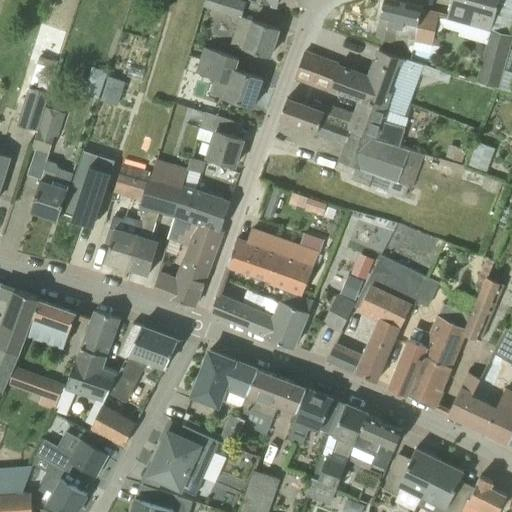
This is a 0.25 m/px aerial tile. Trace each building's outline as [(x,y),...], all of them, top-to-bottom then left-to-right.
[(230,43),(251,50),(270,57),(279,28),(253,20),(253,21),(242,17),(246,3),(234,0),(205,0),(204,5),(239,16),(230,43)] [(416,39),(422,11),(423,6),(399,0),(384,0),(376,37),(413,50),(414,46),(416,39)] [(491,29),(499,0),(452,0),(447,17),(491,30),(491,29)] [(422,11),(416,39),(414,46),(432,50),(439,14),(422,11)] [(511,35),(491,29),(491,30),(476,81),(497,87),(511,35)] [(327,88),(360,101),(384,109),(403,58),(380,49),(369,77),(336,64),(327,88)] [(224,97),(235,100),(254,107),(263,79),(234,69),(238,58),(216,51),(209,75),(217,78),(212,93),(224,97)] [(327,88),(336,64),(304,52),(295,76),(327,88)] [(88,91),(101,94),(106,67),(94,65),(88,91)] [(49,93),(31,87),(19,125),(38,131),(39,126),(45,107),(50,93),(49,93)] [(409,151),(395,145),(350,129),(350,128),(322,118),(324,112),(287,98),(280,118),(346,142),(339,161),(355,167),(374,174),(392,180),(397,182),(409,151)] [(350,129),(395,145),(402,127),(383,120),(387,110),(384,109),(360,101),(356,112),(328,102),(325,112),(324,112),(322,118),(350,128),(350,129)] [(45,107),(39,126),(38,131),(32,148),(49,153),(56,133),(59,134),(66,113),(45,107)] [(244,138),(239,137),(230,134),(234,121),(205,112),(200,128),(215,133),(208,158),(235,166),(244,138)] [(478,140),(472,164),(489,168),(495,145),(478,140)] [(63,212),(73,216),(72,220),(94,227),(95,223),(111,173),(91,166),(95,154),(83,150),(63,212)] [(0,187),(10,156),(0,153),(0,187)] [(191,157),(188,168),(201,172),(207,174),(210,163),(191,157)] [(41,180),(40,180),(31,210),(59,219),(74,173),(59,169),(56,165),(47,162),(41,180)] [(115,191),(142,199),(149,176),(150,172),(132,167),(123,164),(115,191)] [(369,187),(370,185),(374,174),(355,167),(350,180),(369,187)] [(388,191),(392,180),(374,174),(370,185),(388,191)] [(184,185),(149,176),(142,199),(140,204),(141,204),(142,221),(141,226),(129,267),(150,274),(159,242),(151,239),(160,209),(176,213),(184,185)] [(231,201),(214,196),(216,190),(208,187),(206,193),(195,189),(184,185),(176,213),(221,229),(231,201)] [(295,190),(291,201),(325,212),(329,201),(295,190)] [(224,230),(221,229),(176,213),(168,237),(191,246),(173,296),(172,296),(171,297),(195,306),(224,230)] [(129,267),(141,226),(142,221),(125,216),(124,219),(115,216),(107,242),(110,244),(105,260),(117,264),(116,266),(125,269),(125,266),(129,267)] [(302,295),(318,252),(252,229),(247,243),(237,239),(228,264),(271,279),(287,288),(302,295)] [(356,305),(359,307),(381,317),(357,369),(357,370),(356,369),(356,371),(377,381),(397,334),(411,306),(414,307),(427,278),(382,256),(356,305)] [(483,288),(471,316),(464,333),(465,334),(481,341),(505,285),(488,277),(483,288)] [(281,303),(267,297),(261,311),(218,294),(212,312),(294,346),(314,300),(302,295),(287,288),(281,303)] [(0,336),(0,396),(24,335),(38,298),(16,290),(16,291),(0,336)] [(325,322),(340,330),(353,304),(338,296),(325,322)] [(0,452),(23,398),(30,379),(36,362),(30,359),(39,336),(64,345),(70,330),(76,312),(39,299),(26,336),(24,335),(0,396),(0,452)] [(420,362),(448,374),(465,334),(464,333),(471,316),(443,304),(431,333),(414,327),(390,386),(406,393),(420,362)] [(82,348),(107,355),(120,318),(96,310),(82,348)] [(134,324),(129,336),(135,339),(142,325),(134,322),(133,323),(134,323),(134,324)] [(135,339),(127,356),(126,359),(118,373),(110,389),(122,395),(138,364),(143,367),(143,369),(162,375),(166,366),(177,343),(175,337),(174,337),(142,325),(135,339)] [(507,360),(508,358),(511,349),(511,331),(505,327),(493,353),(507,360)] [(127,356),(135,339),(129,336),(121,353),(127,356)] [(344,364),(350,350),(335,344),(328,358),(343,366),(344,364)] [(62,394),(54,413),(65,419),(76,393),(104,402),(110,389),(118,373),(117,373),(116,373),(102,368),(107,356),(106,356),(107,355),(82,348),(67,388),(64,387),(62,394)] [(210,350),(203,369),(193,395),(219,405),(236,361),(240,363),(241,362),(210,350)] [(420,362),(406,393),(434,406),(448,374),(420,362)] [(280,404),(297,410),(307,387),(258,369),(249,390),(242,406),(274,418),(280,404)] [(449,413),(501,438),(511,415),(511,389),(507,388),(499,406),(472,394),(480,377),(469,372),(449,413)] [(64,385),(50,379),(42,398),(40,406),(54,411),(64,385)] [(307,387),(297,410),(299,411),(288,440),(303,446),(310,425),(320,429),(333,399),(333,397),(307,387)] [(329,432),(341,402),(333,399),(320,429),(329,432)] [(323,454),(314,478),(337,487),(347,463),(352,450),(368,412),(346,403),(346,404),(341,402),(329,432),(322,454),(323,454)] [(136,424),(102,406),(91,427),(125,445),(136,424)] [(372,462),(387,468),(395,447),(403,430),(367,415),(368,412),(352,450),(358,453),(360,449),(375,455),(372,462)] [(511,415),(501,438),(510,442),(511,443),(511,415)] [(183,425),(176,442),(166,438),(167,436),(166,436),(151,468),(152,469),(153,467),(163,472),(159,479),(196,495),(220,441),(183,425)] [(110,457),(82,441),(74,455),(47,439),(38,453),(70,472),(75,464),(97,478),(110,457)] [(409,463),(396,457),(383,488),(395,494),(400,484),(422,495),(440,460),(416,448),(409,463)] [(472,494),(457,487),(464,472),(440,460),(422,495),(439,504),(435,511),(461,511),(464,507),(469,498),(472,494)] [(269,511),(280,479),(254,470),(239,511),(269,511)] [(48,504),(60,511),(77,511),(88,494),(47,471),(40,483),(55,492),(48,504)] [(498,511),(507,495),(490,487),(493,481),(481,475),(472,494),(469,498),(464,507),(473,511),(498,511)] [(143,500),(136,497),(131,511),(189,511),(193,501),(178,496),(179,495),(147,485),(143,500)] [(0,493),(0,511),(32,511),(31,492),(0,493)] [(347,507),(364,511),(367,502),(349,497),(347,507)]
